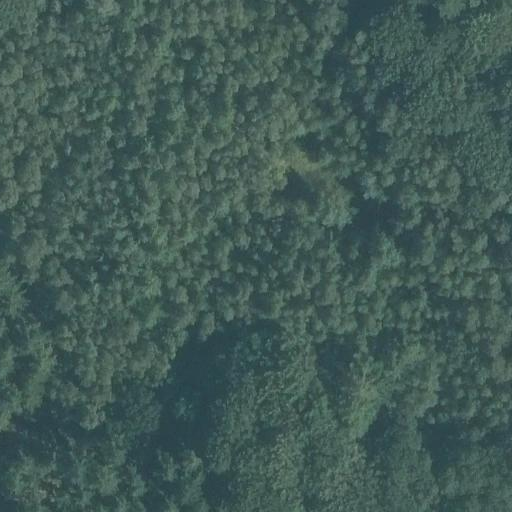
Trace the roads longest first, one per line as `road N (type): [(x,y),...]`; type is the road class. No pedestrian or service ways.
road 1 (track): [(0,424),(313,410),(511,435)]
road 2 (track): [(511,105),(410,0)]
